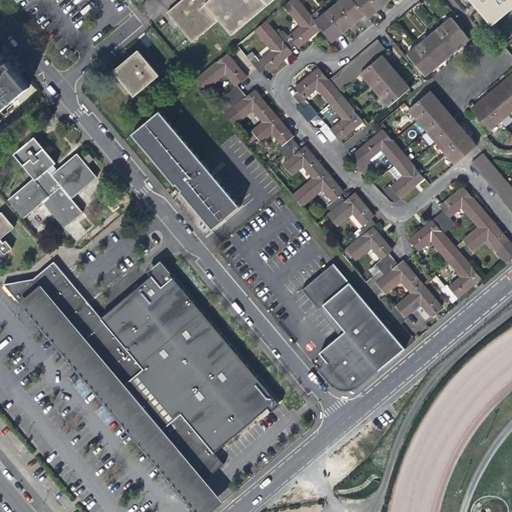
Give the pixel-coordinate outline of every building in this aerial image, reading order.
[(183,0),(169,12),(195,42),(222,19),(235,34),(275,0),(210,0),(211,0),(210,0),(183,0)] [(288,29),(282,34),(292,47),(298,42),(301,45),(303,45),(307,41),(324,27),(319,20),(301,0),(291,0),(287,4),(305,24),(293,34),(288,29)] [(359,14),(362,17),(368,12),(357,0),(342,0),(340,2),(354,19),(359,14)] [(374,9),(376,12),(382,6),(376,0),(357,0),(368,12),(369,13),(374,9)] [(511,0),(476,0),(478,2),(495,22),(511,7),(511,0)] [(348,23),(351,27),(357,22),(354,19),(340,2),(329,11),(343,28),(348,23)] [(329,11),(319,20),(324,27),(333,37),(337,33),(340,36),(346,31),(343,28),(329,11)] [(455,15),(452,18),(469,39),(472,36),(455,15)] [(443,25),(461,46),(466,42),(469,39),(452,18),(443,25)] [(295,50),(292,47),(282,34),(269,19),(258,29),(275,48),(263,58),(259,53),(253,58),(263,71),(269,66),(272,70),(281,62),(295,50)] [(457,49),(461,46),(443,25),(432,34),(450,55),(457,49)] [(421,44),(438,65),(444,60),(450,55),(432,34),(421,44)] [(382,38),(332,79),(342,90),(364,72),(385,54),(392,49),(382,38)] [(434,69),(438,65),(421,44),(410,53),(428,73),(434,69)] [(119,71),(138,94),(162,74),(143,51),(130,62),(119,71)] [(229,72),(240,84),(247,78),(251,75),(245,69),(231,52),(200,78),(208,89),(229,72)] [(390,59),(385,54),(364,72),(373,83),(394,65),(390,59)] [(14,98),(26,87),(10,68),(12,66),(14,64),(8,58),(5,62),(2,59),(1,57),(0,56),(0,110),(10,101),(6,96),(10,93),(14,98)] [(399,70),(394,65),(373,83),(382,94),(404,76),(399,70)] [(29,85),(12,66),(10,68),(26,87),(29,85)] [(320,86),(333,102),(344,92),(342,90),(332,79),(331,77),(322,66),(299,86),(302,90),(296,95),(298,98),(302,102),(299,105),(299,107),(311,120),(321,112),(308,96),(320,86)] [(410,83),(404,76),(382,94),(392,105),(413,87),(410,83)] [(511,114),(511,113),(511,91),(505,83),(500,87),(493,92),(511,114)] [(245,90),(240,84),(228,95),(232,100),(245,90)] [(256,108),(267,121),(278,112),(270,103),(267,99),(259,89),(250,96),(245,90),(232,100),(236,105),(228,112),(237,122),(245,116),(246,117),(256,108)] [(414,107),(423,118),(444,100),(440,95),(435,89),(414,107)] [(366,118),(344,92),(333,102),(343,113),(346,117),(333,127),(329,122),(324,126),(334,138),(339,134),(342,138),(366,118)] [(482,102),(500,124),(511,114),(493,92),(489,96),(482,102)] [(448,105),(444,100),(423,118),(432,129),(454,111),(448,105)] [(488,134),(500,124),(482,102),(477,106),(470,112),(488,134)] [(458,116),(454,111),(432,129),(441,140),(462,122),(458,116)] [(283,147),(288,153),(301,142),(295,136),(297,135),(289,125),(278,112),(267,121),(256,130),(265,141),(277,132),(287,144),(283,147)] [(163,114),(135,137),(183,193),(216,232),(242,209),(203,161),(163,114)] [(467,127),(462,122),(441,140),(450,151),(472,133),(467,127)] [(388,151),(396,161),(408,152),(406,150),(387,128),(354,155),(363,166),(385,147),(388,151)] [(476,138),(472,133),(450,151),(460,162),(481,144),(476,138)] [(10,205),(15,211),(18,209),(25,217),(43,200),(66,226),(85,210),(74,197),(99,175),(92,168),(88,163),(91,161),(86,154),(83,157),(78,151),(53,173),(48,168),(57,161),(35,135),(14,153),(34,176),(9,198),(13,202),(10,205)] [(306,148),(301,142),(288,153),(293,159),(287,163),(296,174),(307,165),(318,177),(329,168),(319,156),(309,145),(306,148)] [(511,181),(505,173),(487,151),(476,160),(511,203),(511,181)] [(427,175),(408,152),(396,161),(398,163),(393,168),(397,172),(401,178),(395,184),(393,182),(387,187),(398,199),(427,175)] [(332,206),(337,211),(350,200),(345,195),(349,191),(339,180),(329,168),(318,177),(297,194),(306,205),(327,188),(338,201),(332,206)] [(465,202),(483,223),(493,214),(478,197),(467,183),(443,202),(448,208),(441,213),(451,225),(458,219),(453,213),(465,202)] [(358,232),(363,238),(377,226),(381,224),(376,218),(379,215),(370,204),(359,192),(350,200),(337,211),(333,214),(342,225),(358,212),(368,224),(358,232)] [(0,249),(4,254),(12,247),(5,240),(2,242),(0,239),(0,238),(14,226),(1,211),(0,211),(0,249)] [(436,238),(452,257),(463,248),(458,243),(447,229),(451,226),(451,225),(441,213),(428,225),(414,237),(423,249),(436,238)] [(511,237),(504,227),(493,214),(483,223),(467,236),(476,247),(492,234),(502,245),(500,248),(511,261),(511,260),(511,237)] [(381,263),(386,268),(397,258),(395,255),(393,252),(397,249),(377,226),(363,238),(351,248),(360,259),(375,247),(386,259),(381,263)] [(485,275),(463,248),(452,257),(466,273),(453,284),(452,282),(446,288),(456,300),(471,287),(485,275)] [(406,279),(417,291),(428,282),(408,259),(403,264),(397,258),(386,268),(371,281),(376,286),(382,282),(389,291),(391,292),(406,279)] [(56,260),(37,276),(6,283),(29,310),(41,307),(53,304),(123,386),(129,381),(158,416),(166,425),(161,430),(204,481),(209,476),(218,469),(227,461),(218,450),(280,397),(251,364),(230,340),(207,312),(165,263),(103,316),(99,311),(92,302),(65,272),(56,260)] [(341,371),(331,379),(334,382),(338,386),(342,387),(345,388),(349,389),(351,389),(356,388),(361,387),(364,385),(410,346),(338,261),(306,288),(323,308),(328,304),(350,329),(324,351),(333,361),(341,371)] [(384,296),(389,291),(382,282),(376,286),(384,296)] [(446,304),(428,282),(417,291),(395,309),(405,321),(411,317),(409,315),(425,302),(430,308),(435,314),(446,304)] [(41,307),(29,310),(40,322),(201,511),(213,511),(214,511),(229,499),(209,476),(204,481),(161,430),(166,425),(158,416),(129,381),(123,386),(53,304),(41,307)] [(333,361),(323,369),(331,379),(341,371),(333,361)]
